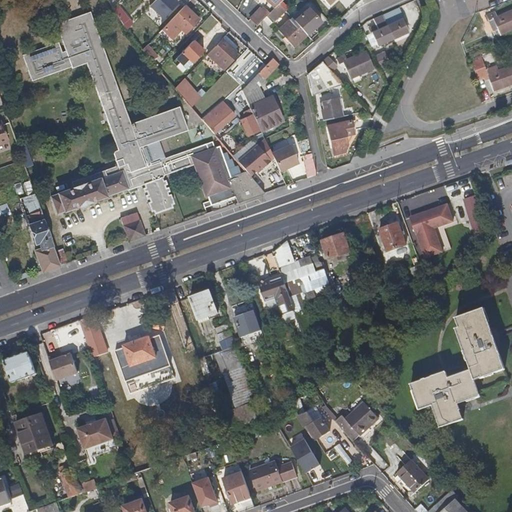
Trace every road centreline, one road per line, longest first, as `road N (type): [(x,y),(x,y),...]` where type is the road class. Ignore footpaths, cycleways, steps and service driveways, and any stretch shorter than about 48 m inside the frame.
road 1 (primary): [(511,124),(0,306)]
road 2 (primary): [(0,329),(511,148)]
road 3 (residential): [(215,0),(298,74),(354,17),(396,0)]
road 4 (residential): [(511,100),(430,128),(416,124),(410,97),(445,24),(442,6)]
road 5 (residential): [(273,511),(371,479),(401,511)]
